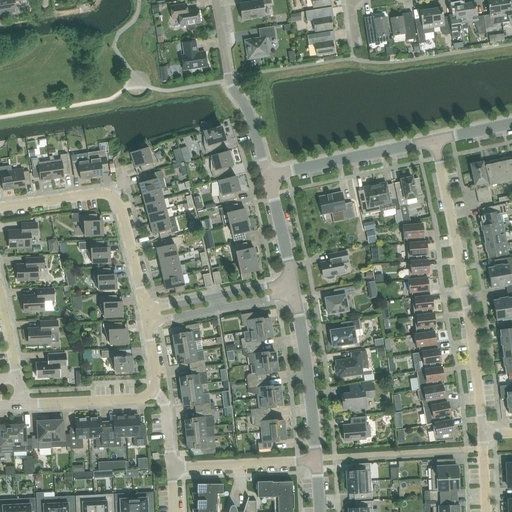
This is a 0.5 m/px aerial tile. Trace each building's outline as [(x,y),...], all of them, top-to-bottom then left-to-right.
[(14,3),(27,1),(26,0),(0,0),(0,15),(16,13),(14,3)] [(262,5),(271,4),(270,0),(255,0),(256,2),(240,4),(242,20),(264,16),(262,5)] [(494,18),(501,17),(497,0),(492,0),(487,1),(489,15),(483,16),(485,29),(493,28),(494,18)] [(497,0),(501,17),(502,23),(509,22),(511,25),(511,11),(511,12),(509,0),(497,0)] [(485,29),(483,16),(477,17),(475,3),(464,4),(467,23),(473,22),(479,35),(486,33),(485,29)] [(461,24),(467,23),(464,4),(453,6),(455,20),(449,21),(451,34),(452,38),(459,37),(461,24)] [(183,5),(170,7),(172,19),(179,18),(180,27),(187,26),(187,28),(188,29),(190,31),(193,30),(194,29),(195,26),(195,24),(200,24),(198,9),(184,11),(183,5)] [(330,15),(333,15),(332,7),(305,12),(307,22),(313,21),(314,32),(333,29),(330,15)] [(451,34),(449,21),(443,22),(441,8),(430,10),(433,28),(439,27),(443,36),(451,34)] [(423,35),(433,33),(430,10),(419,11),(422,26),(416,27),(418,44),(425,43),(423,35)] [(406,41),(416,39),(411,13),(404,14),(405,16),(390,18),(393,37),(405,35),(406,41)] [(368,45),(378,43),(389,41),(385,17),(371,19),(371,17),(364,18),(368,45)] [(265,39),(275,37),(274,29),(260,31),(261,39),(245,41),(248,59),(268,56),(265,39)] [(332,39),(335,38),(333,31),(307,36),(308,46),(314,45),(316,56),(334,53),(332,39)] [(207,67),(205,52),(197,53),(196,49),(197,49),(195,41),(182,43),(184,55),(181,56),(183,71),(191,69),(192,72),(199,71),(199,68),(207,67)] [(204,132),(203,132),(204,147),(206,153),(222,148),(220,142),(225,141),(221,126),(203,131),(204,132)] [(177,158),(162,161),(164,170),(176,167),(175,161),(193,157),(191,148),(197,146),(195,138),(200,137),(199,130),(179,134),(181,143),(174,145),(177,158)] [(148,148),(130,153),(135,168),(140,166),(142,172),(154,168),(152,163),(156,161),(149,148),(148,149),(148,148)] [(105,150),(88,153),(91,178),(102,176),(102,172),(108,171),(105,150)] [(211,157),(211,171),(213,178),(229,173),(228,167),(233,166),(228,151),(211,156),(211,157)] [(91,178),(88,153),(71,155),(74,176),(80,175),(80,179),(91,178)] [(50,161),(52,180),(64,178),(63,174),(69,174),(67,154),(60,155),(60,159),(54,160),(53,156),(49,157),(50,161)] [(511,156),(482,163),(482,162),(470,165),(474,185),(473,185),(474,190),(476,190),(479,204),(491,201),(488,187),(491,187),(490,186),(511,181),(511,156)] [(52,180),(50,161),(39,162),(38,158),(31,159),(34,179),(40,178),(40,181),(52,180)] [(182,161),(186,169),(191,167),(188,159),(182,161)] [(14,189),(11,171),(10,165),(0,166),(0,186),(2,187),(3,191),(14,189)] [(11,171),(14,189),(25,188),(24,183),(30,183),(29,171),(23,172),(22,169),(11,171)] [(142,194),(160,189),(166,187),(162,171),(144,176),(145,182),(139,183),(142,194)] [(218,182),(218,196),(220,203),(236,198),(235,193),(240,191),(236,176),(218,181),(218,182)] [(416,197),(416,195),(421,194),(418,178),(412,180),(412,177),(400,180),(401,182),(394,184),(399,207),(407,205),(406,200),(416,197)] [(379,205),(380,211),(397,208),(392,184),(386,185),(386,183),(375,185),(379,205)] [(380,211),(379,205),(375,185),(363,188),(364,190),(357,191),(362,215),(380,211)] [(145,204),(162,199),(160,189),(142,194),(145,204)] [(344,204),(341,192),(318,197),(322,215),(342,211),(344,220),(355,218),(351,202),(344,204)] [(203,208),(199,196),(193,198),(196,210),(203,208)] [(148,214),(165,209),(162,199),(145,204),(148,214)] [(229,225),(247,220),(244,209),(238,210),(237,204),(219,208),(224,226),(229,225)] [(481,226),(502,222),(501,216),(507,214),(505,204),(483,208),(484,215),(479,216),(481,226)] [(150,224),(168,219),(165,209),(148,214),(150,224)] [(96,215),(79,215),(80,222),(84,236),(85,237),(102,236),(102,225),(97,225),(96,215)] [(168,219),(150,224),(153,234),(159,233),(161,239),(172,235),(168,219)] [(244,233),(250,232),(247,220),(229,225),(234,242),(245,239),(244,233)] [(483,237),(504,233),(502,222),(481,226),(483,237)] [(22,231),(8,232),(9,248),(31,247),(30,235),(37,234),(37,224),(21,225),(22,231)] [(406,238),(406,244),(424,243),(423,231),(422,225),(402,226),(403,238),(406,238)] [(485,248),(506,244),(504,233),(483,237),(485,248)] [(50,237),(51,247),(64,246),(64,241),(63,235),(50,237)] [(159,259),(177,255),(173,238),(161,241),(162,247),(157,248),(159,259)] [(103,242),(91,242),(79,243),(80,249),(87,249),(91,263),(92,263),(92,264),(110,263),(109,252),(104,252),(103,242)] [(238,263),(256,259),(253,248),(247,249),(246,243),(234,246),(238,263)] [(426,261),(424,243),(406,244),(408,262),(426,261)] [(506,244),(485,248),(487,259),(508,255),(506,244)] [(342,264),(348,263),(346,252),(329,255),(330,262),(320,264),(323,277),(326,277),(326,279),(328,279),(333,279),(334,277),(334,275),(344,273),(342,264)] [(161,269),(179,265),(177,255),(159,259),(161,269)] [(489,278),(510,275),(511,274),(511,257),(501,259),(502,265),(487,268),(489,278)] [(16,272),(17,274),(17,281),(38,280),(37,269),(44,269),(44,258),(26,258),(26,265),(17,265),(17,267),(15,268),(16,272)] [(238,263),(242,280),(251,278),(250,272),(258,271),(256,259),(238,263)] [(427,279),(426,261),(408,262),(409,280),(409,281),(427,279)] [(163,279),(181,275),(179,265),(161,269),(163,279)] [(110,269),(97,269),(98,275),(93,276),(97,290),(98,290),(98,291),(116,290),(116,279),(110,279),(110,269)] [(212,273),(215,286),(221,284),(219,272),(212,273)] [(209,274),(203,275),(205,288),(212,286),(209,274)] [(181,275),(163,279),(166,290),(174,288),(176,294),(185,292),(181,275)] [(507,292),(511,291),(511,280),(510,275),(489,278),(491,289),(506,286),(507,292)] [(428,285),(427,279),(409,281),(409,280),(407,281),(409,293),(411,292),(412,299),(430,297),(428,285)] [(348,311),(345,295),(354,294),(353,286),(334,290),(336,297),(325,299),(328,314),(348,311)] [(44,310),(50,310),(49,301),(53,300),(53,289),(37,290),(37,296),(23,297),(23,299),(22,299),(21,301),(21,306),(22,307),(24,307),(24,311),(44,310)] [(511,307),(511,291),(507,292),(508,298),(493,300),(494,311),(511,307)] [(99,297),(99,304),(103,317),(104,317),(104,318),(122,317),(122,306),(116,306),(116,296),(99,297)] [(432,314),(430,297),(412,299),(414,317),(432,314)] [(511,307),(494,311),(496,321),(511,319),(511,325),(511,324),(511,307)] [(248,331),(271,327),(269,318),(262,319),(262,318),(254,319),(253,313),(240,315),(242,326),(248,327),(248,331)] [(434,332),(432,314),(414,317),(416,335),(434,332)] [(356,337),(354,337),(353,330),(360,329),(358,320),(343,323),(344,329),(331,331),(331,335),(329,336),(331,346),(333,345),(333,346),(349,344),(349,346),(357,344),(356,337)] [(43,328),(28,329),(29,344),(50,343),(59,343),(58,332),(57,321),(43,322),(43,328)] [(121,323),(103,324),(109,344),(110,345),(128,345),(127,333),(122,333),(121,323)] [(200,341),(199,331),(198,324),(186,326),(187,332),(178,333),(179,335),(173,335),(174,345),(194,342),(200,341)] [(246,349),(258,347),(258,341),(266,340),(270,338),(271,339),(275,334),(271,331),(271,327),(248,331),(249,336),(240,340),(242,349),(243,349),(246,349)] [(501,341),(511,339),(511,328),(499,330),(501,341)] [(435,338),(434,332),(416,335),(414,335),(416,347),(418,347),(419,353),(437,350),(435,338)] [(502,352),(511,350),(511,339),(501,341),(502,352)] [(176,355),(196,352),(194,342),(174,345),(176,355)] [(276,361),(275,352),(268,353),(267,351),(259,353),(258,347),(246,349),(242,349),(243,356),(246,358),(248,357),(249,365),(250,365),(253,365),(276,361)] [(114,371),(114,372),(132,372),(132,360),(127,360),(126,350),(109,351),(102,351),(102,359),(110,358),(114,372),(114,371)] [(440,368),(437,350),(419,353),(422,371),(440,368)] [(503,363),(511,361),(511,350),(502,352),(503,363)] [(202,351),(196,352),(176,355),(177,364),(183,363),(183,364),(192,363),(192,369),(205,367),(202,351)] [(361,369),(368,368),(366,351),(353,353),(354,359),(336,361),(337,366),(335,366),(334,368),(335,373),(337,374),(338,374),(338,377),(344,376),(344,378),(360,376),(360,374),(362,374),(361,369)] [(60,377),(59,366),(66,366),(66,355),(48,355),(48,362),(36,363),(36,370),(34,371),(35,375),(37,376),(37,378),(60,377)] [(271,372),(278,371),(276,361),(253,365),(250,365),(251,373),(249,373),(248,375),(247,377),(247,379),(247,381),(247,383),(251,382),(263,381),(263,375),(271,373),(271,372)] [(511,361),(503,363),(505,374),(511,372),(511,361)] [(181,387),(201,384),(207,383),(206,373),(205,367),(192,369),(193,374),(185,376),(185,377),(179,378),(181,387)] [(442,386),(440,368),(422,371),(416,371),(419,390),(442,386)] [(257,394),(258,398),(281,396),(280,391),(283,388),(278,385),(277,386),(272,387),(272,385),(264,386),(263,381),(251,382),(247,383),(248,393),(257,394)] [(182,397),(202,394),(201,384),(181,387),(182,397)] [(364,398),(374,397),(373,384),(349,386),(350,393),(341,394),(343,409),(355,408),(355,409),(365,408),(364,398)] [(419,390),(417,390),(419,400),(421,402),(423,408),(446,403),(444,392),(443,392),(442,386),(419,390)] [(511,413),(511,386),(506,388),(506,386),(499,386),(501,399),(507,398),(508,414),(511,413)] [(198,411),(216,409),(215,403),(210,403),(209,393),(202,394),(182,397),(183,406),(189,405),(189,407),(197,405),(198,411)] [(282,405),(281,396),(258,398),(259,409),(250,410),(251,416),(267,414),(267,408),(275,407),(275,406),(282,405)] [(449,421),(446,403),(423,408),(426,425),(432,424),(449,421)] [(216,411),(216,409),(198,411),(199,417),(191,418),(191,419),(185,420),(186,429),(214,426),(214,425),(215,423),(215,421),(214,419),(213,416),(214,414),(216,412),(216,411)] [(262,432),(285,430),(284,420),(276,421),(276,419),(268,420),(267,414),(251,416),(252,425),(261,428),(262,432)] [(126,416),(127,437),(133,437),(134,446),(146,445),(145,431),(139,432),(138,415),(126,416)] [(120,437),(127,437),(126,416),(113,416),(114,433),(108,433),(108,447),(121,447),(120,437)] [(108,447),(108,433),(101,433),(100,417),(88,418),(89,439),(95,438),(96,448),(108,447)] [(364,424),(366,424),(365,417),(352,418),(352,425),(342,426),(344,441),(365,439),(364,424)] [(70,447),(70,434),(64,435),(63,420),(60,420),(59,419),(58,419),(57,418),(55,418),(54,419),(53,420),(52,421),(50,421),(51,441),(51,448),(70,447)] [(82,439),(89,439),(88,418),(75,418),(76,434),(70,434),(70,447),(70,449),(83,449),(82,439)] [(51,441),(50,421),(48,421),(47,420),(45,419),(44,419),(43,419),(42,420),(40,420),(40,421),(37,422),(38,436),(32,436),(32,439),(32,449),(42,448),(42,441),(51,441)] [(449,421),(432,424),(435,441),(445,441),(453,440),(449,421)] [(0,452),(1,453),(6,453),(6,450),(13,449),(12,425),(10,425),(9,424),(8,424),(6,423),(5,423),(4,424),(3,425),(2,426),(0,426),(0,452)] [(12,425),(13,449),(13,452),(32,451),(32,449),(32,439),(26,439),(25,425),(22,425),(21,424),(20,423),(19,423),(18,423),(16,423),(15,424),(14,425),(12,425)] [(215,436),(214,426),(186,429),(187,439),(215,436)] [(285,430),(262,432),(263,442),(257,443),(258,450),(271,448),(270,442),(278,442),(278,440),(285,440),(285,430)] [(216,446),(215,436),(187,439),(188,449),(194,448),(194,449),(202,448),(203,455),(215,453),(214,446),(216,446)] [(437,467),(431,467),(431,479),(430,479),(430,480),(431,480),(432,491),(438,491),(439,497),(452,497),(451,490),(458,490),(458,487),(460,487),(459,478),(460,478),(460,477),(459,477),(459,469),(457,469),(457,466),(450,466),(450,460),(437,460),(437,467)] [(347,482),(371,481),(370,463),(352,464),(353,472),(347,473),(347,482)] [(292,511),(293,509),(294,509),(293,493),(292,493),(292,481),(290,482),(290,481),(284,481),(284,482),(272,482),(272,481),(257,482),(257,483),(256,483),(256,489),(257,489),(257,497),(277,497),(277,511),(292,511)] [(347,482),(348,494),(354,493),(354,500),(372,499),(371,481),(347,482)] [(206,484),(197,484),(197,493),(198,493),(198,500),(197,500),(197,509),(198,509),(197,511),(216,511),(217,494),(222,494),(222,484),(206,484)] [(56,511),(56,497),(43,498),(43,493),(36,493),(37,511),(56,511)] [(153,511),(152,493),(134,494),(134,511),(153,511)] [(134,511),(134,494),(115,495),(115,511),(134,511)] [(94,496),(94,511),(113,511),(112,495),(94,496)] [(94,511),(94,496),(76,496),(76,511),(94,511)] [(74,511),(74,497),(56,497),(56,511),(74,511)] [(233,505),(232,505),(231,506),(230,506),(230,507),(229,508),(229,509),(229,510),(229,511),(228,511),(256,511),(256,501),(247,501),(249,497),(248,497),(242,511),(236,511),(237,511),(237,510),(236,509),(236,508),(235,507),(235,506),(234,506),(234,505),(233,505)] [(35,511),(34,498),(16,499),(16,511),(35,511)] [(16,511),(16,499),(0,500),(0,511),(16,511)] [(439,507),(433,507),(432,511),(460,511),(461,509),(459,509),(459,506),(452,506),(452,499),(439,500),(439,507)] [(355,502),(355,508),(349,508),(348,511),(372,511),(372,501),(358,502),(355,502)]
